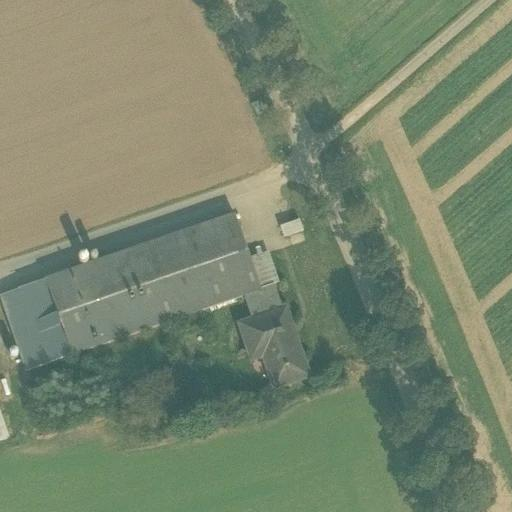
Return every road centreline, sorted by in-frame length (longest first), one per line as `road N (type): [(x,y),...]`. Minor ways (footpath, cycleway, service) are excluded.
road 1 (residential): [(303,163),(453,511)]
road 2 (unclassified): [(0,268),(303,163)]
road 3 (track): [(487,0),(303,163)]
road 4 (residential): [(220,0),(303,163)]
